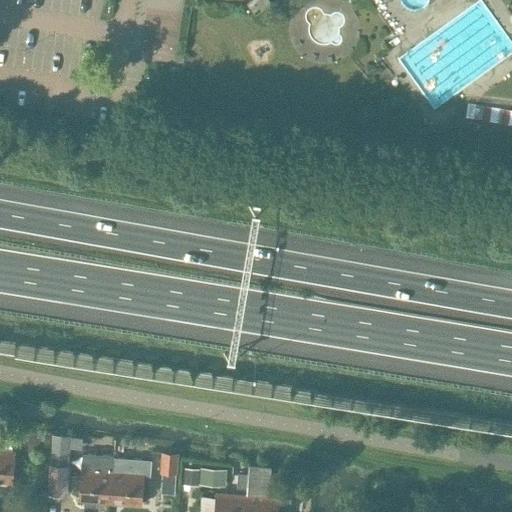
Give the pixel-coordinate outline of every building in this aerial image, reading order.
[(269,0),(250,0),(247,3),(255,14),(271,2),(269,0)] [(70,458),(72,434),(52,433),(50,456),(70,458)] [(0,479),(13,481),(15,448),(0,446),(0,479)] [(74,473),(73,490),(80,491),(79,498),(85,499),(84,504),(96,505),(96,500),(111,501),(114,453),(83,451),(82,466),(81,474),(74,473)] [(114,455),(111,501),(142,503),(144,473),(150,473),(151,458),(114,455)] [(247,492),(245,511),(288,511),(290,495),(269,494),(271,464),(249,463),(248,473),(247,487),(247,492)] [(49,492),(65,493),(67,465),(51,464),(49,492)] [(200,466),(199,482),(225,484),(226,468),(200,466)] [(238,472),(237,486),(247,487),(248,473),(238,472)] [(214,511),(245,511),(247,492),(216,489),(214,511)]
